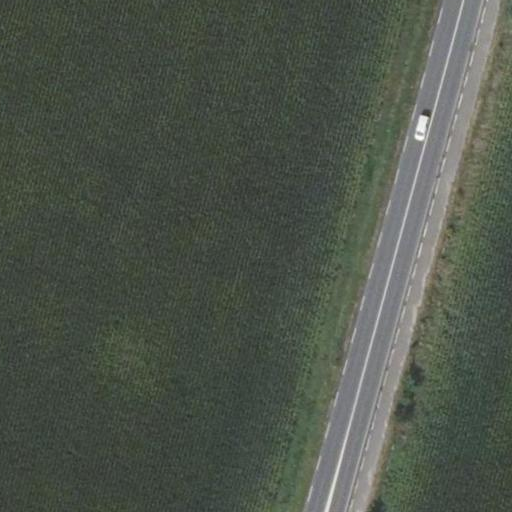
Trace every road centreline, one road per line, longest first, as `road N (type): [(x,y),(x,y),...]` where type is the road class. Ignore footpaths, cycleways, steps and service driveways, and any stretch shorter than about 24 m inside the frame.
road 1 (secondary): [(465,0),(397,273)]
road 2 (secondary): [(397,273),(325,511)]
road 3 (secondary): [(337,511),(397,273)]
